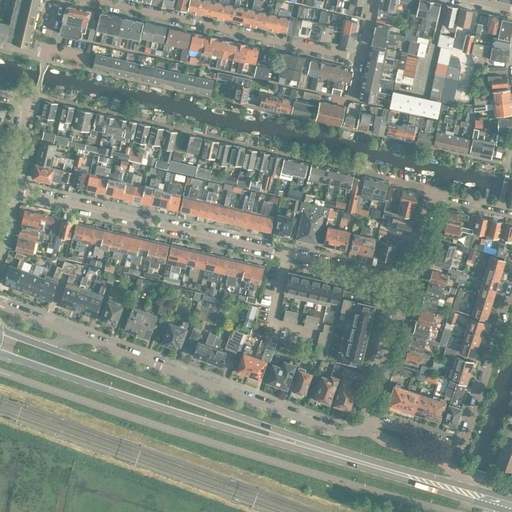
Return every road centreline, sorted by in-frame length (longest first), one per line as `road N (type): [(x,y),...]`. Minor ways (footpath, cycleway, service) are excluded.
road 1 (primary): [(0,353),(510,511)]
road 2 (primary): [(511,498),(364,458),(44,346)]
road 3 (residential): [(8,188),(405,282)]
road 4 (residential): [(373,0),(356,58),(92,0)]
road 5 (residential): [(363,428),(340,432),(78,336)]
road 6 (residential): [(366,419),(462,452),(511,299)]
road 7 (residential): [(366,419),(405,282)]
